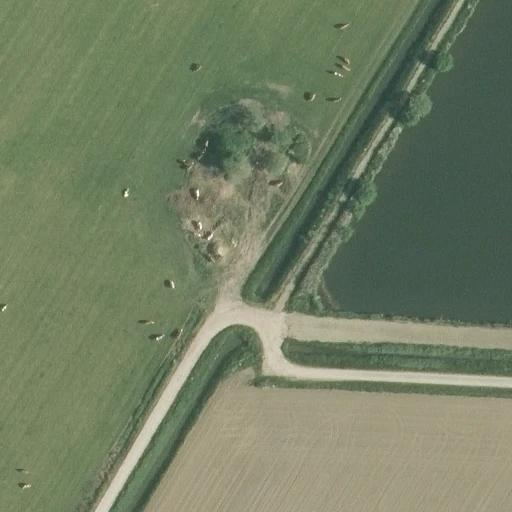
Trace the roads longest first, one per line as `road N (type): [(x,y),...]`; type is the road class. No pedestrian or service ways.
road 1 (track): [(98,511),(202,327),(226,313),(269,324)]
road 2 (track): [(269,324),(511,340)]
